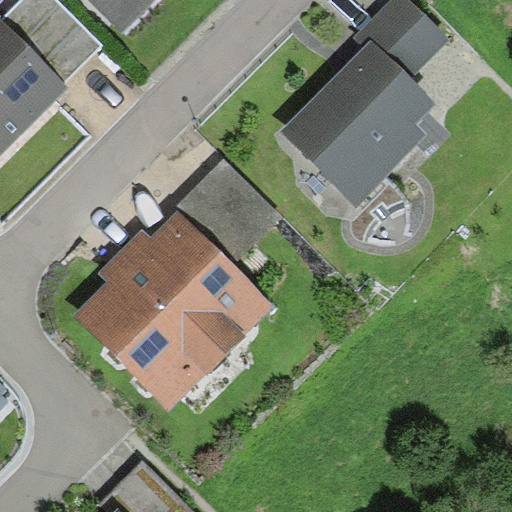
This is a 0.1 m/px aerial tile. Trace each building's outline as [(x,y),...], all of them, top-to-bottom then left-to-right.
[(60,0),(0,0),(0,135),(98,38),(60,0)] [(94,0),(113,19),(132,0),(94,0)] [(356,34),(271,124),(351,198),(411,135),(396,121),(424,90),(399,66),(432,31),(399,0),(368,0),(346,24),(356,34)] [(260,204),(216,157),(174,197),(217,244),(260,204)] [(88,298),(166,376),(219,323),(208,312),(236,283),(169,217),(88,298)] [(97,491),(112,506),(118,511),(187,511),(131,457),(97,491)]
